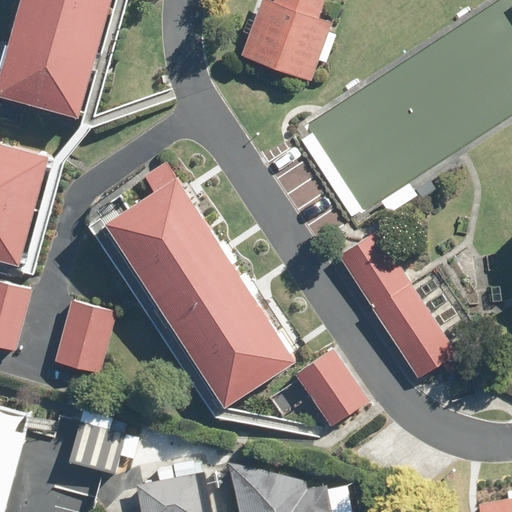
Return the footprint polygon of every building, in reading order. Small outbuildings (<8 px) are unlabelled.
[(16,0),(0,56),(0,90),(72,111),(104,0),(16,0)] [(317,15),(322,0),(259,0),(240,51),(310,77),(318,57),(324,59),(334,32),(327,30),(331,20),(317,15)] [(0,254),(16,259),(46,151),(0,137),(0,254)] [(150,184),(101,217),(164,311),(234,265),(228,257),(234,253),(222,233),(216,236),(172,170),(171,171),(164,160),(143,174),(150,184)] [(410,184),(382,201),(388,211),(416,193),(410,184)] [(338,252),(418,373),(455,349),(376,227),(338,252)] [(287,347),(292,344),(280,326),(277,328),(250,288),(255,285),(242,266),(237,269),(234,265),(164,311),(222,399),(292,354),(287,347)] [(0,280),(0,343),(14,347),(29,288),(0,280)] [(69,301),(55,356),(99,368),(114,313),(69,301)] [(292,370),(331,422),(367,395),(329,343),(292,370)] [(75,422),(66,461),(115,472),(124,434),(75,422)] [(0,423),(0,511),(6,511),(32,432),(0,423)] [(328,511),(324,488),(317,488),(305,490),(304,481),(226,460),(237,511),(212,511),(205,478),(196,479),(194,471),(172,475),(170,466),(157,468),(158,476),(135,481),(141,511),(328,511)] [(509,496),(478,501),(479,511),(511,511),(511,486),(507,487),(509,496)]
